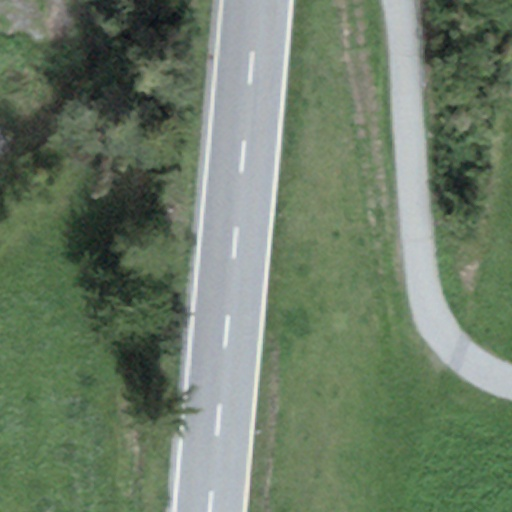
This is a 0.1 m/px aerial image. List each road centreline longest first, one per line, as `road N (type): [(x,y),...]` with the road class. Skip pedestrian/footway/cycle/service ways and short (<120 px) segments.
road 1 (tertiary): [(205,511),(254,0)]
road 2 (residential): [(394,0),(421,301),(439,339),(473,372),(511,384)]
